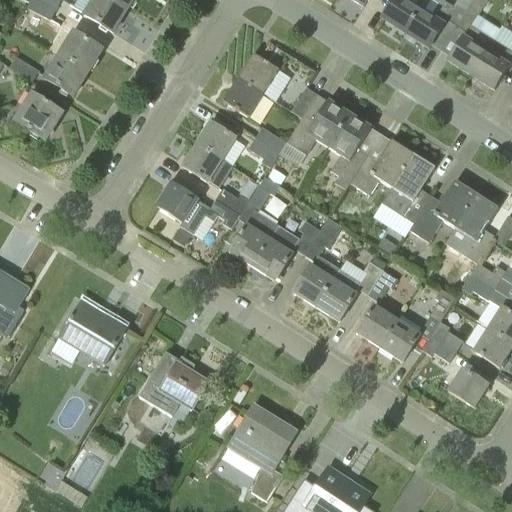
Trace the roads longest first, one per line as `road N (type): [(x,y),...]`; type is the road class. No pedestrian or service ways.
road 1 (residential): [(98,222),(461,452),(497,455)]
road 2 (residential): [(511,149),(275,0)]
road 3 (residential): [(98,222),(234,0)]
